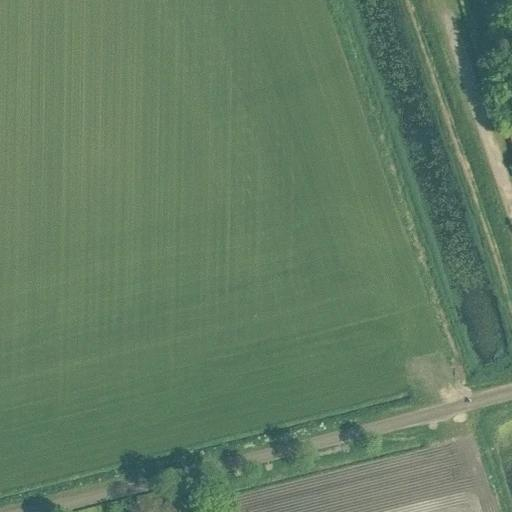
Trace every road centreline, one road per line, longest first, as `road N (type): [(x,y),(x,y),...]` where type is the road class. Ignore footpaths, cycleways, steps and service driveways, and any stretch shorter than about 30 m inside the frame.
road 1 (unclassified): [(511,394),(37,511)]
road 2 (track): [(511,211),(441,0)]
